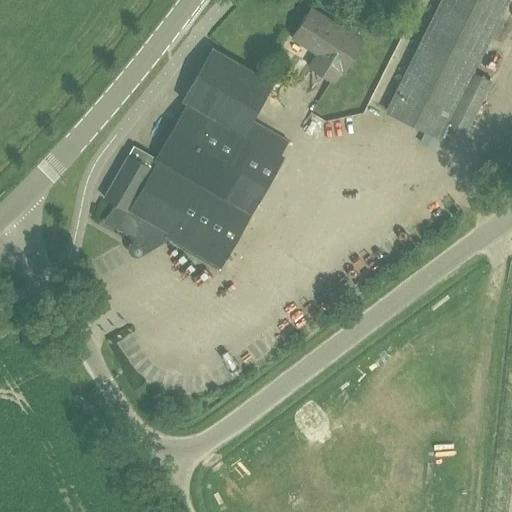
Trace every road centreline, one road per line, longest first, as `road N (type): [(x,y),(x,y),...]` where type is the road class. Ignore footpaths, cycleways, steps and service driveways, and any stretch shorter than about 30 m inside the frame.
road 1 (unclassified): [(171,475),(511,223)]
road 2 (unclassified): [(171,475),(3,221)]
road 3 (secondary): [(3,221),(127,86),(193,0)]
